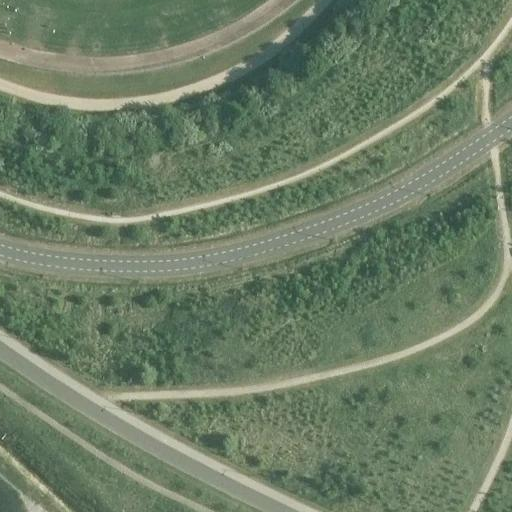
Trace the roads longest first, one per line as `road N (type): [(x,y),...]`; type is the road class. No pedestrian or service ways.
road 1 (unclassified): [(511,120),(372,208),(254,250),(146,265),(77,264),(0,250)]
road 2 (unknown): [(199,511),(0,386)]
